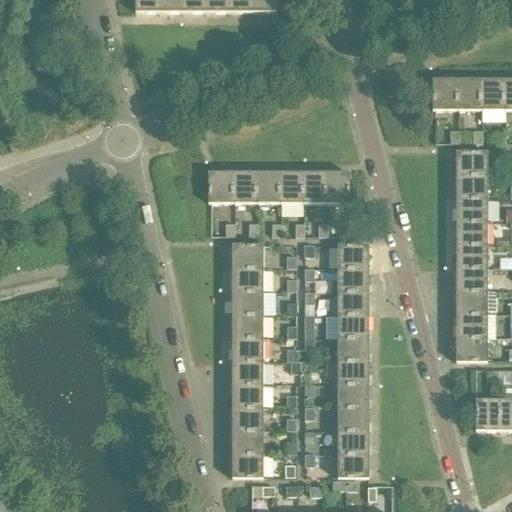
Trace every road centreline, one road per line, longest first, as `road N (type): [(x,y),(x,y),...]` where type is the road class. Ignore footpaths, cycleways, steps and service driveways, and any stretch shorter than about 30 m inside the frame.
road 1 (residential): [(347,46),(469,511)]
road 2 (residential): [(200,511),(121,138)]
road 3 (residential): [(121,138),(347,46)]
road 4 (residential): [(89,0),(121,138)]
road 5 (residential): [(347,46),(476,0)]
road 6 (unclassified): [(0,201),(121,138)]
